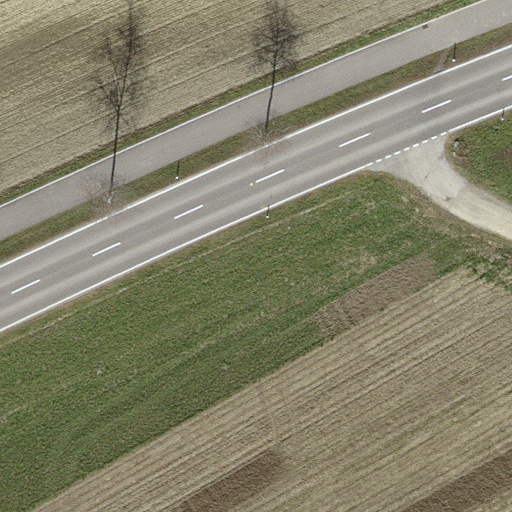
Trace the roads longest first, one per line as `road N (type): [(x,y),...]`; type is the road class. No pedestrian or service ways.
road 1 (secondary): [(0,308),(511,93)]
road 2 (track): [(511,228),(467,206),(402,135)]
